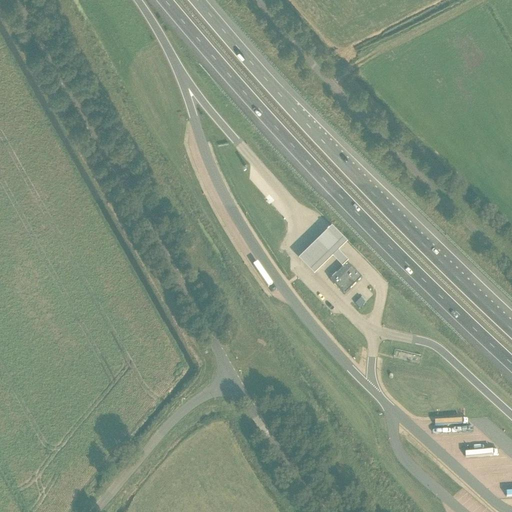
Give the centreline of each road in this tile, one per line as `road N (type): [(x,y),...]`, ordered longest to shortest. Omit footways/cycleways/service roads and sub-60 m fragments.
road 1 (motorway): [(163,0),(307,161),(511,364)]
road 2 (motorway): [(511,331),(403,228),(197,0)]
road 3 (tertiary): [(232,377),(18,0)]
road 4 (unclassified): [(511,269),(376,139),(253,0)]
road 5 (unclassified): [(94,511),(176,413),(232,377)]
road 6 (tertiary): [(323,511),(232,377)]
